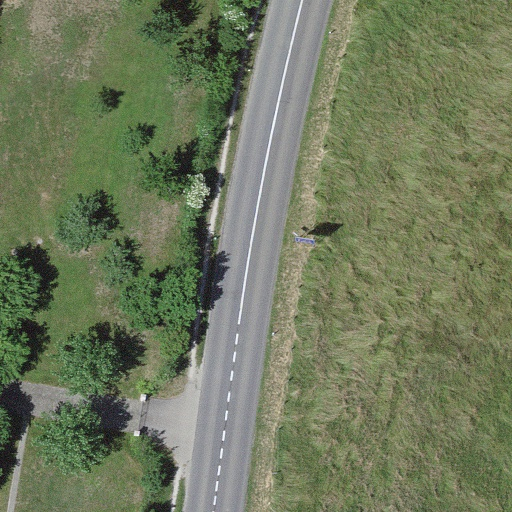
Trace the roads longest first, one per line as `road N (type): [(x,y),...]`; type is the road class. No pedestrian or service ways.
road 1 (primary): [(303,0),(272,120),(215,511)]
road 2 (unknown): [(0,394),(226,430)]
